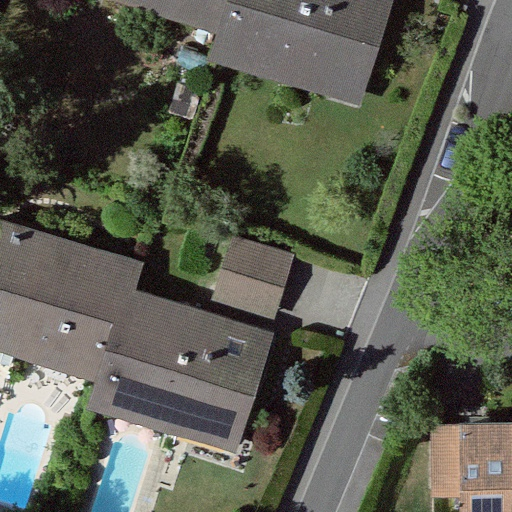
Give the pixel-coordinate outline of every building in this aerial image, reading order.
[(118,0),(215,30),(223,0),(118,0)] [(364,102),(393,0),(223,0),(215,30),(207,55),(364,102)] [(201,87),(178,80),(168,113),(191,120),(201,87)] [(0,354),(98,386),(130,283),(137,263),(0,219),(0,354)] [(295,254),(230,232),(206,307),(270,328),(295,254)] [(206,307),(130,283),(98,386),(91,403),(233,450),(270,328),(206,307)] [(452,511),(511,511),(511,408),(451,409),(451,420),(430,420),(431,486),(452,486),(452,511)]
